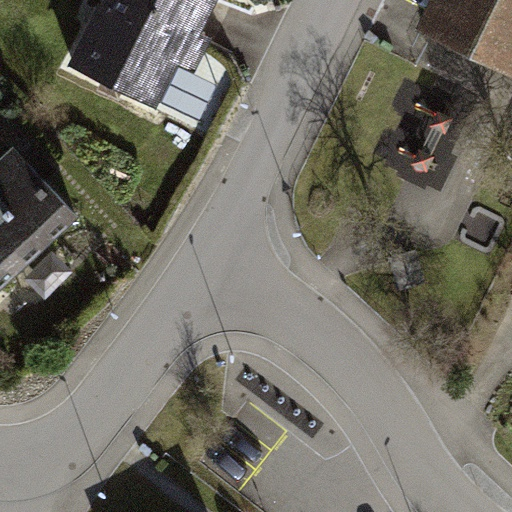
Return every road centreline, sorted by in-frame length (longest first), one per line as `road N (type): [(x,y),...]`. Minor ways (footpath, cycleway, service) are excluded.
road 1 (residential): [(459,511),(426,476),(373,389),(283,307),(212,276)]
road 2 (residential): [(212,276),(334,0)]
road 3 (residential): [(10,461),(78,432),(212,276)]
